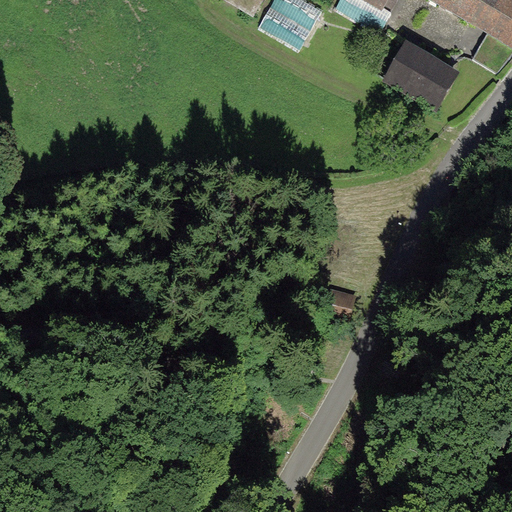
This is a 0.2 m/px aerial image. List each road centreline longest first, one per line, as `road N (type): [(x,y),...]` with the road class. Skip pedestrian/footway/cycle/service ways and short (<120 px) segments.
road 1 (residential): [(511,92),(422,219),(339,399),(272,511)]
road 2 (residential): [(170,511),(178,421),(166,375),(114,346),(0,341)]
